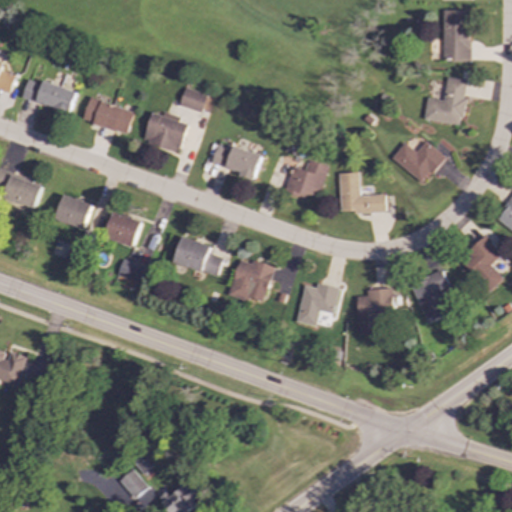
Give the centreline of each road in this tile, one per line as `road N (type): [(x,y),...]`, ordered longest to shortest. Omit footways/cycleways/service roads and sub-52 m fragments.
road 1 (residential): [(509,0),(505,114),(485,174),(439,226),(394,250),(318,247),(0,131)]
road 2 (tertiary): [(0,287),(388,428),(511,464)]
road 3 (tertiary): [(511,355),(294,511)]
